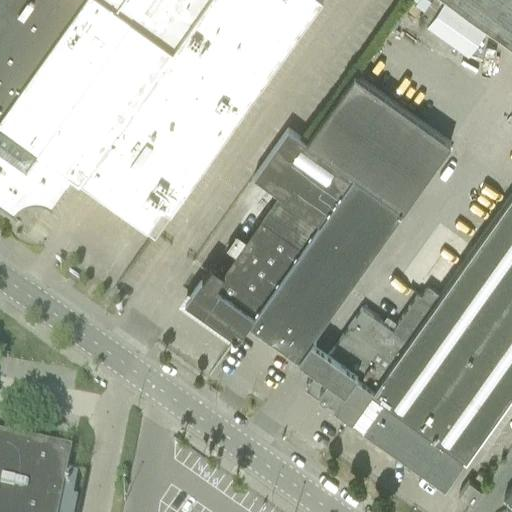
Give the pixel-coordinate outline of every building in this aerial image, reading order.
[(49,202),(51,203),(66,182),(65,182),(72,173),(78,177),(78,176),(87,183),(87,184),(154,232),(187,185),(317,0),(0,0),(0,200),(12,209),(14,208),(15,206),(17,204),(19,203),(21,201),(25,199),(27,198),(29,198),(31,197),(34,197),(36,197),(38,198),(40,198),(45,199),(47,200),(49,202)] [(488,26),(452,0),(442,0),(426,24),(468,54),(488,26)] [(511,0),(452,0),(488,26),(511,43),(511,0)] [(353,73),(306,140),(352,173),(402,209),(449,142),(353,73)] [(196,284),(184,300),(236,337),(248,321),(247,321),(352,173),(306,140),(301,138),(287,128),(253,176),(278,194),(260,219),(245,240),(235,233),(225,247),(236,254),(232,260),(223,272),(211,263),(196,284)] [(248,321),(296,356),(310,337),(402,209),(352,173),(247,321),(248,321)] [(511,192),(440,294),(433,305),(371,391),(351,419),(414,463),(415,462),(421,466),(420,468),(443,485),(463,457),(465,458),(511,392),(511,192)] [(428,285),(420,296),(433,305),(440,294),(428,285)] [(433,305),(420,296),(416,294),(391,329),(360,307),(329,351),(310,337),(296,356),(316,369),(308,381),(318,388),(318,389),(317,390),(317,392),(317,393),(318,394),(319,395),(320,396),(321,397),(322,397),(323,397),(325,397),(326,397),(327,396),(328,395),(334,399),(331,404),(351,419),(371,391),(433,305)] [(0,511),(73,511),(76,502),(71,501),(76,478),(66,476),(71,454),(0,439),(0,511)] [(457,494),(471,504),(481,490),(467,480),(457,494)] [(511,484),(503,498),(511,504),(511,484)]
